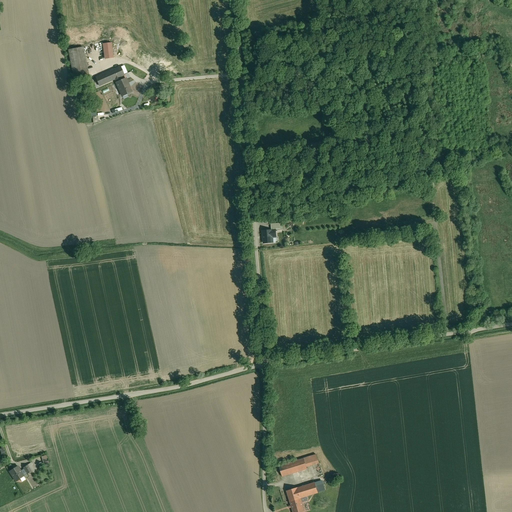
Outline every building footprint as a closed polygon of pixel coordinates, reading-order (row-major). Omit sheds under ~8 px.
[(112,43),(102,44),(104,59),(114,58),(112,43)] [(84,47),(68,50),(74,81),(90,77),(84,47)] [(121,66),(95,77),(99,87),(114,80),(120,78),(125,76),(121,66)] [(132,92),(126,78),(121,80),(120,78),(114,80),(122,97),(132,92)] [(277,225),(265,226),(266,239),(275,238),(274,230),(278,230),(277,225)] [(316,454),(279,466),(282,477),(307,469),(306,466),(319,462),(316,454)] [(30,463),(23,468),(27,474),(34,469),(30,463)] [(18,466),(9,471),(16,481),(24,476),(22,472),(18,466)] [(315,482),(318,493),(326,490),(322,480),(315,482)] [(315,482),(298,488),(302,503),(307,501),(306,496),(318,493),(315,482)] [(298,488),(287,491),(292,511),(300,511),(305,511),(298,488)]
